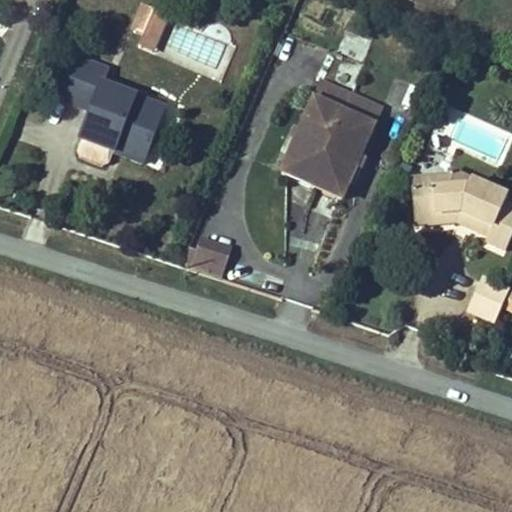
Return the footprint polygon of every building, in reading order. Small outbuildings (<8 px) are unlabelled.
[(143,36),(154,11),(144,7),(133,32),(143,36)] [(171,18),(154,11),(143,36),(138,48),(154,54),(171,18)] [(157,55),(220,83),(235,49),(172,21),(157,55)] [(363,61),(369,42),(344,34),(338,53),(363,61)] [(108,71),(72,58),(56,100),(91,113),(77,155),(79,160),(103,169),(110,166),(114,155),(117,156),(120,146),(146,156),(164,109),(102,85),(108,71)] [(288,166),(349,191),(383,111),(322,85),(288,166)] [(143,166),(146,156),(120,146),(117,156),(143,166)] [(283,175),(344,201),(349,191),(288,166),(283,175)] [(473,218),(469,227),(491,237),(489,242),(508,250),(511,242),(511,205),(507,204),(510,196),(455,173),(448,189),(435,190),(434,179),(413,181),(416,213),(436,211),(437,216),(463,213),(473,218)] [(416,213),(417,227),(459,223),(469,227),(473,218),(463,213),(437,216),(436,211),(416,213)] [(189,272),(221,282),(232,251),(200,241),(195,255),(190,254),(186,265),(191,267),(189,272)] [(467,312),(494,324),(508,292),(481,280),(467,312)] [(511,317),(511,294),(509,294),(503,315),(511,317)]
